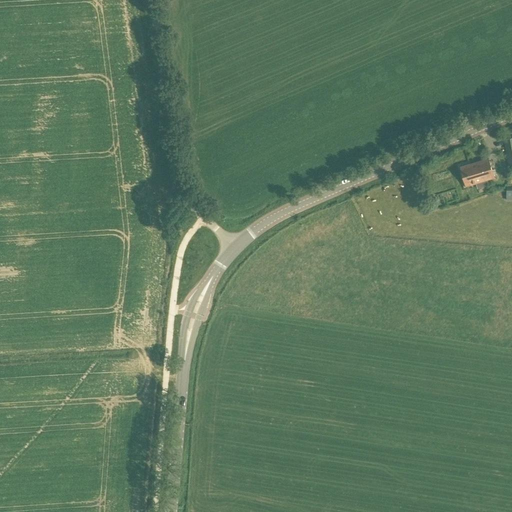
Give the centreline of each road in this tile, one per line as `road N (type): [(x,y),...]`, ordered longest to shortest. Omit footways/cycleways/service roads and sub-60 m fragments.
road 1 (tertiary): [(235,246),(296,205),(511,114)]
road 2 (unclassified): [(235,246),(197,212),(177,178),(152,0)]
road 3 (tertiary): [(171,511),(185,354)]
